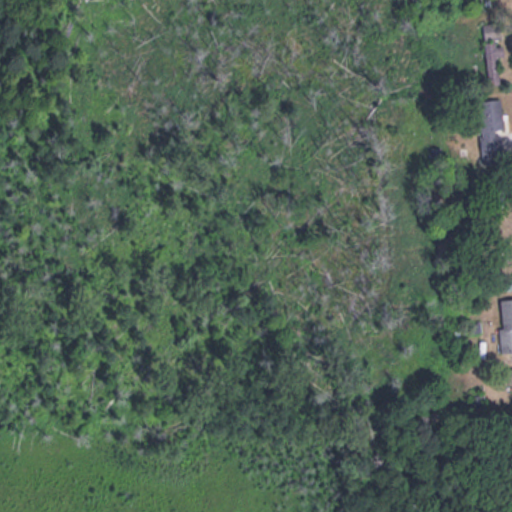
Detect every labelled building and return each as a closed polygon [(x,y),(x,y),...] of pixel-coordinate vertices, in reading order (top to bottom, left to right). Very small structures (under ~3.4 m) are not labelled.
[(495,54),(502,53),(501,38),(500,38),(498,20),(481,22),(487,83),(498,81),(495,54)] [(481,156),(502,154),(499,98),(478,99),(481,156)] [(456,237),(438,235),(437,250),(454,251),(456,237)] [(511,296),(497,297),(501,351),(511,349),(511,296)] [(454,407),(439,407),(439,423),(454,423),(454,407)]
